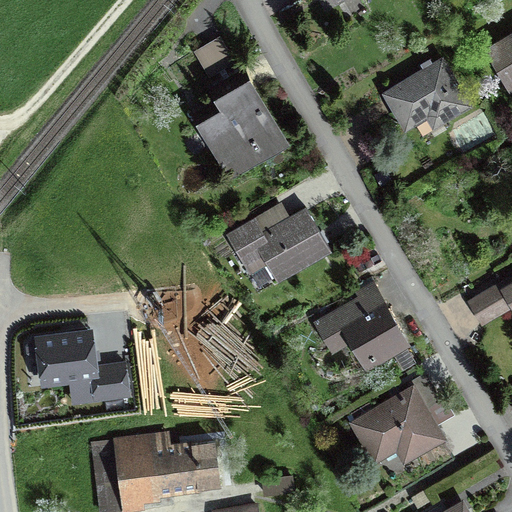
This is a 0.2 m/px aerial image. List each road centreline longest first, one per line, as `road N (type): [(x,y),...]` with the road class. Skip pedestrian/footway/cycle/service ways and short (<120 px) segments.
road 1 (residential): [(511,456),(260,35),(247,0)]
road 2 (track): [(119,0),(19,120),(0,131)]
